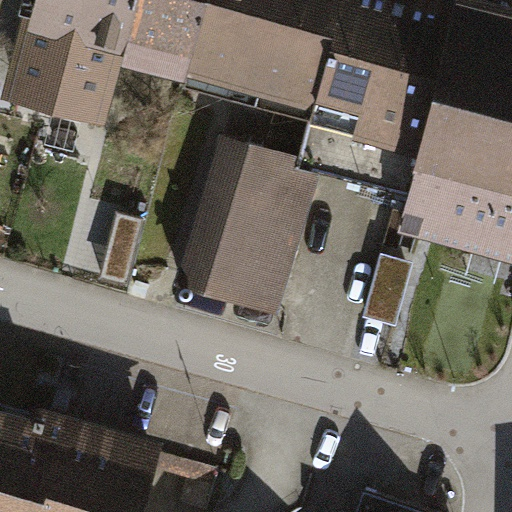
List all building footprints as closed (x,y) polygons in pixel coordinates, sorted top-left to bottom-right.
[(124,61),(140,0),(30,0),(4,107),(107,132),(124,61)] [(198,69),(215,0),(140,0),(124,61),(195,80),(198,69)] [(321,103),(349,0),(215,0),(198,69),(321,103)] [(418,130),(453,0),(349,0),(321,103),(308,151),(319,154),(403,180),(418,130)] [(511,0),(453,0),(418,130),(511,155),(511,0)] [(319,154),(308,151),(228,127),(182,279),(275,299),(319,154)] [(511,252),(511,155),(418,130),(403,180),(392,219),(511,252)] [(76,270),(139,276),(147,205),(84,199),(76,270)] [(402,317),(419,258),(391,250),(374,309),(402,317)] [(30,406),(0,397),(0,511),(137,511),(161,428),(34,393),(30,406)]
